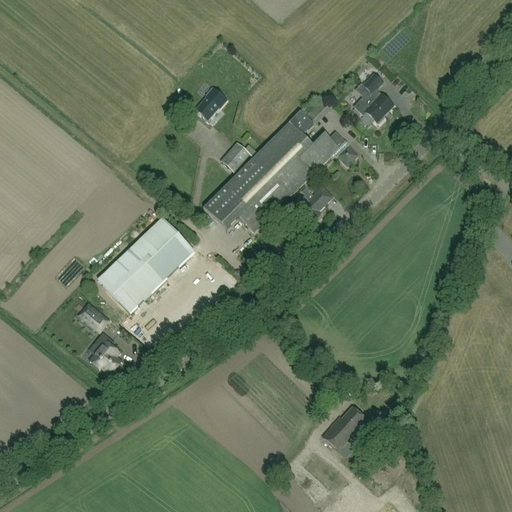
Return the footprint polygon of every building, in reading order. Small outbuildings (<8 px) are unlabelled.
[(188,86),(196,76),(192,73),(183,82),(188,86)] [(376,126),(393,108),(382,97),(376,92),(383,86),(374,77),(364,88),(370,94),(354,109),(363,118),(366,115),(376,126)] [(192,90),(200,81),(196,78),(188,86),(192,90)] [(206,98),(208,100),(197,113),(208,123),(219,110),(222,111),(233,98),(217,84),(206,98)] [(347,150),(343,147),(345,145),(337,137),(337,136),(336,136),(335,136),(334,137),(330,141),(325,137),(313,149),(305,142),(322,125),(311,114),(305,120),(300,115),(259,156),(249,148),(245,153),(238,146),(221,165),(234,176),(251,158),(254,161),(204,211),(227,234),(240,221),(254,236),(333,157),(336,161),(338,159),(347,169),(357,159),(347,149),(347,150)] [(320,217),(318,215),(333,200),(322,189),(313,198),(309,195),(310,194),(306,190),(302,194),(305,198),(291,212),(308,229),(320,217)] [(340,202),(332,208),(343,224),(351,218),(340,202)] [(130,316),(195,255),(163,221),(98,283),(130,316)] [(289,237),(293,232),(288,227),(284,232),(289,237)] [(190,270),(174,294),(180,298),(196,274),(190,270)] [(89,307),(83,314),(80,318),(88,325),(100,335),(109,324),(89,307)] [(145,344),(150,339),(141,330),(136,335),(145,344)] [(100,372),(101,370),(111,378),(116,371),(118,372),(121,368),(120,367),(122,364),(116,360),(119,355),(111,349),(114,345),(103,337),(90,353),(95,358),(90,364),(100,372)] [(357,435),(368,423),(353,410),(342,421),(340,420),(322,439),(346,460),(363,441),(357,435)] [(320,461),(308,466),(311,475),(323,471),(320,461)] [(387,481),(397,469),(388,462),(378,474),(387,481)] [(327,479),(343,492),(350,483),(334,470),(327,479)] [(288,489),(296,497),(300,493),(291,485),(288,489)]
